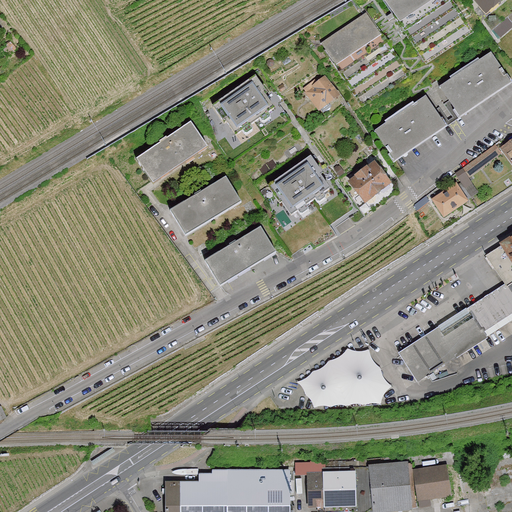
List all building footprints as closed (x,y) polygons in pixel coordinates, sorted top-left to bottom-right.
[(450,0),(386,0),(428,61),(471,31),(450,0)] [(476,0),(486,12),(499,0),(476,0)] [(511,26),(511,13),(495,29),(501,36),(511,26)] [(365,14),(322,43),(363,103),(406,74),(365,14)] [(442,88),(462,117),(511,82),(511,80),(493,53),(442,88)] [(325,77),(306,93),(320,112),(341,96),(325,77)] [(275,109),(254,79),(213,107),(234,137),(275,109)] [(376,130),(397,162),(449,128),(427,96),(376,130)] [(192,122),(138,157),(155,182),(209,146),(192,122)] [(511,140),(501,149),(511,163),(511,140)] [(309,159),(270,186),(290,216),(329,189),(309,159)] [(376,161),(350,181),(370,208),(396,188),(376,161)] [(227,176),(171,210),(187,236),(243,203),(227,176)] [(458,182),(431,201),(446,222),(472,204),(458,182)] [(262,226),(205,261),(221,288),(279,253),(262,226)] [(511,236),(486,253),(507,286),(511,282),(511,236)] [(401,355),(419,383),(511,322),(511,292),(507,286),(401,355)] [(380,368),(370,351),(348,349),(328,362),(295,383),(314,409),(381,405),(392,389),(380,368)] [(309,468),(309,473),(308,509),(352,508),(351,511),(413,511),(410,463),(309,468)] [(448,463),(414,469),(418,504),(453,498),(448,463)] [(166,482),(165,511),(289,511),(290,470),(213,470),(213,475),(200,475),(200,483),(166,482)]
